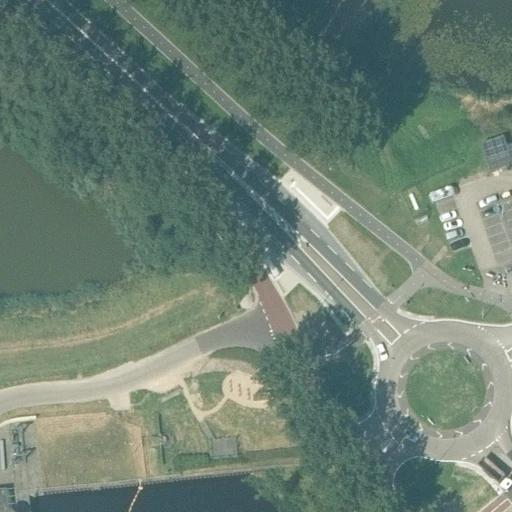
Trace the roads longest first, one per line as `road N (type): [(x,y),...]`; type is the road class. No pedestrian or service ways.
road 1 (unclassified): [(281,327),(237,246),(187,187),(0,14)]
road 2 (secondary): [(280,223),(45,0)]
road 3 (unclassified): [(0,402),(104,389),(214,342),(281,327)]
road 4 (secondary): [(280,223),(300,260),(393,365)]
road 5 (secondary): [(422,337),(280,223)]
road 6 (unclassified): [(343,460),(281,327)]
